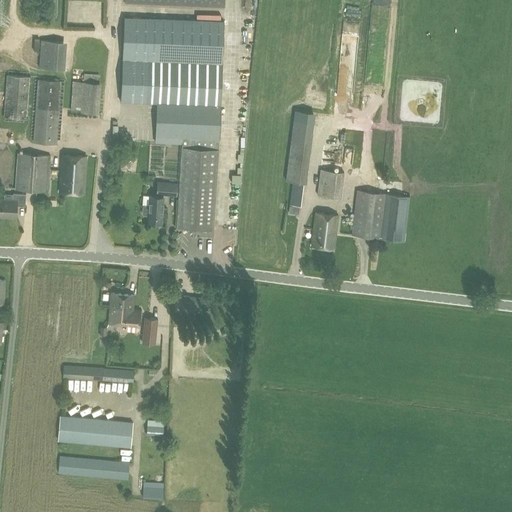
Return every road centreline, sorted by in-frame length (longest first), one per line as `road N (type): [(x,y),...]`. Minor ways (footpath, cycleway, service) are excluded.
road 1 (tertiary): [(511,306),(0,252)]
road 2 (unknown): [(217,272),(234,0)]
road 3 (unknown): [(116,0),(94,259)]
road 4 (track): [(393,0),(386,88),(364,121),(320,121)]
